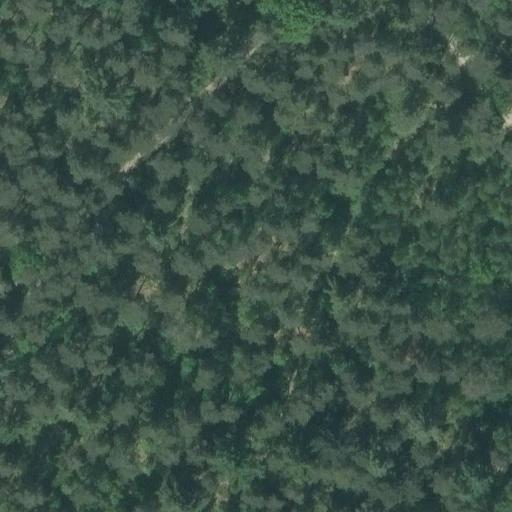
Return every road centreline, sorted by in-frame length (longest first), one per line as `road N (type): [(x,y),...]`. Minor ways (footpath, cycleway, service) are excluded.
road 1 (track): [(0,398),(19,300),(312,0)]
road 2 (track): [(511,113),(427,0)]
road 3 (track): [(511,437),(407,511)]
